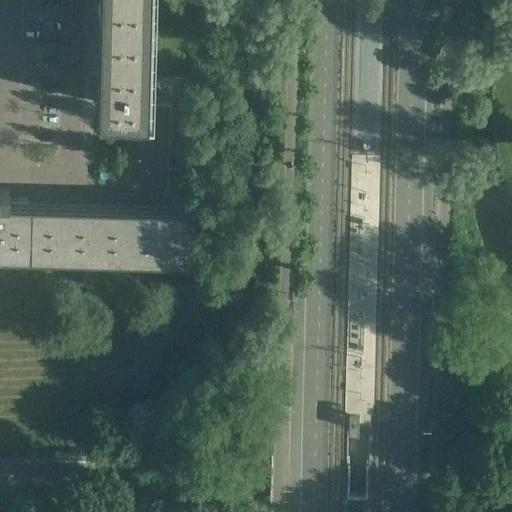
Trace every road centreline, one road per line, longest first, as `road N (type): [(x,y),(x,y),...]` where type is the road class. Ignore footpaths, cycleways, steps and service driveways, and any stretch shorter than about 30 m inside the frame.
road 1 (secondary): [(402,511),(415,0)]
road 2 (secondary): [(327,0),(316,511)]
